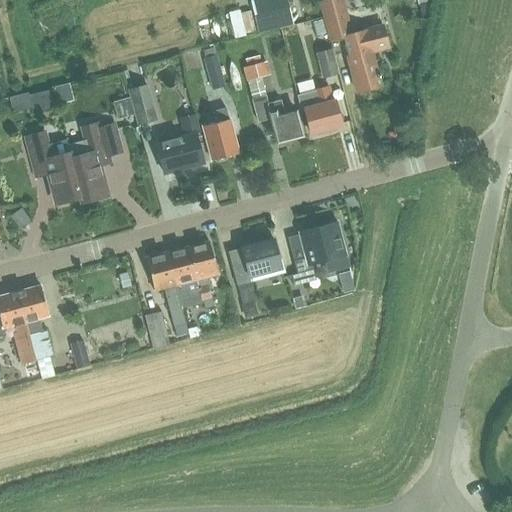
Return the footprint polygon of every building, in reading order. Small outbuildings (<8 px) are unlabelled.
[(351,34),(342,0),(328,0),(320,2),(330,40),(344,36),(350,55),(347,56),(357,92),(381,86),(371,51),(388,47),(382,26),(351,34)] [(271,4),(250,9),(256,32),(277,27),(277,26),(287,24),(286,20),(290,19),(286,4),(282,5),(282,3),(272,5),(271,4)] [(220,11),(224,35),(244,32),(240,8),(220,11)] [(332,48),(316,53),(323,78),(339,73),(332,48)] [(265,62),(262,63),(260,54),(246,58),(248,67),(244,68),(247,79),(251,78),(268,74),(265,62)] [(216,55),(203,59),(211,89),(224,85),(216,55)] [(288,81),(289,92),(305,89),(304,79),(288,81)] [(69,82),(52,87),(56,104),(74,100),(69,82)] [(129,90),(131,98),(135,115),(138,124),(156,120),(146,85),(129,90)] [(329,87),(315,90),(297,95),(301,111),(305,110),(311,134),(316,132),(317,134),(326,132),(325,130),(342,125),(335,100),(332,101),(329,87)] [(29,95),(33,113),(54,108),(50,90),(29,95)] [(20,96),(3,98),(4,110),(22,108),(20,96)] [(265,96),(252,99),(259,124),(272,120),(277,142),(303,136),(296,108),(283,111),(281,100),(267,103),(265,96)] [(135,115),(131,98),(114,102),(118,118),(124,116),(124,118),(135,115)] [(227,156),(237,153),(226,108),(213,111),(216,122),(203,126),(211,160),(213,160),(217,162),(225,160),(227,156)] [(180,118),(185,136),(155,144),(163,173),(203,163),(195,134),(201,132),(196,114),(180,118)] [(83,128),(86,139),(68,144),(66,139),(65,139),(82,201),(106,194),(97,157),(121,151),(114,124),(101,128),(100,123),(83,128)] [(65,139),(47,144),(44,133),(26,137),(35,168),(46,165),(56,202),(80,196),(81,201),(82,201),(65,139)] [(3,214),(12,226),(22,219),(13,207),(3,214)] [(337,222),(298,232),(305,257),(294,261),(297,273),(291,275),(294,286),(304,283),(302,272),(310,270),(309,265),(325,260),(328,272),(349,266),(337,222)] [(236,286),(251,282),(250,277),(281,269),(273,239),(241,247),(241,248),(227,252),(236,286)] [(195,280),(199,293),(201,300),(202,300),(205,308),(213,305),(208,288),(211,287),(208,276),(218,274),(210,241),(188,247),(197,280),(195,280)] [(197,280),(188,247),(167,253),(179,298),(199,293),(195,280),(197,280)] [(186,324),(179,298),(167,253),(146,258),(155,291),(164,288),(174,327),(186,324)] [(126,275),(119,277),(122,290),(130,288),(126,275)] [(350,284),(341,287),(343,296),(353,293),(350,284)] [(18,292),(37,360),(37,361),(54,356),(47,330),(39,332),(36,320),(49,317),(40,286),(18,292)] [(0,337),(6,335),(4,328),(16,325),(18,332),(15,336),(23,364),(37,360),(18,292),(0,296),(0,337)] [(301,298),(293,300),(296,308),(304,306),(301,298)] [(243,304),(242,305),(245,317),(258,314),(255,301),(243,304)] [(161,311),(145,316),(154,349),(171,344),(161,311)] [(187,325),(190,338),(198,336),(194,323),(187,325)] [(186,324),(174,327),(177,339),(189,335),(186,324)] [(91,365),(84,339),(70,342),(77,368),(91,365)] [(35,367),(23,371),(26,381),(38,378),(35,367)]
